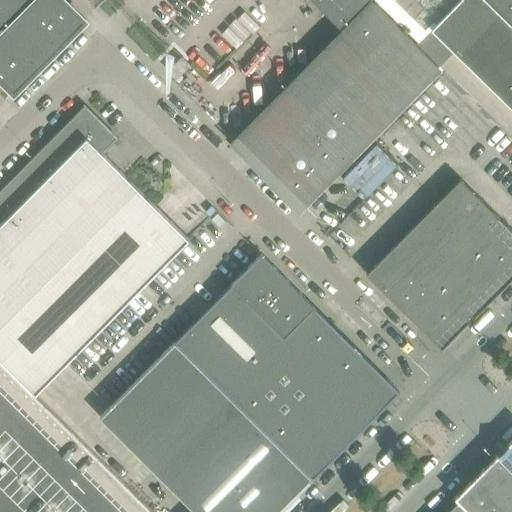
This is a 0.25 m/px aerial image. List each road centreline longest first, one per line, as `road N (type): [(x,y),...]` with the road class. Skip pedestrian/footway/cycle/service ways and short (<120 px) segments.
road 1 (residential): [(0,156),(101,52),(440,386)]
road 2 (residential): [(440,386),(317,511)]
